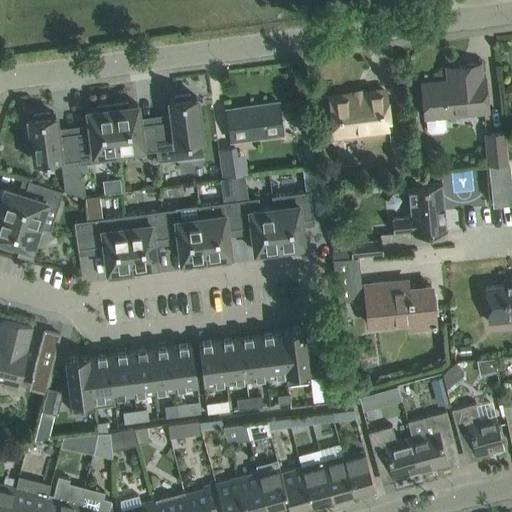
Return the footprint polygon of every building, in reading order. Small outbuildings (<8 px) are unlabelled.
[(487,111),(483,76),(481,76),(480,62),(458,65),(460,78),(422,82),(426,126),(430,128),(442,126),(444,123),(443,115),(487,111)] [(389,127),(384,90),(331,96),(335,134),(389,127)] [(157,160),(203,153),(196,95),(190,96),(190,93),(174,95),(175,98),(169,99),(172,119),(152,122),(155,145),(157,160)] [(140,123),(137,103),(127,104),(127,101),(112,103),(118,150),(155,145),(152,122),(140,123)] [(282,132),(278,101),(226,108),(231,139),(282,132)] [(119,157),(118,150),(112,103),(96,105),(97,108),(87,109),(90,130),(75,132),(79,159),(79,162),(119,157)] [(79,159),(75,132),(58,134),(55,114),(49,114),(49,111),(33,113),(34,116),(28,117),(29,128),(26,128),(28,143),(31,143),(34,161),(59,158),(60,161),(79,159)] [(501,133),(484,135),(487,164),(504,163),(501,133)] [(392,145),(395,171),(412,169),(409,143),(392,145)] [(235,146),(219,148),(222,176),(239,174),(235,146)] [(50,228),(62,190),(28,179),(24,192),(5,186),(2,195),(0,194),(0,211),(39,223),(39,224),(50,228)] [(391,216),(393,232),(412,230),(412,232),(446,229),(442,181),(407,185),(410,214),(391,216)] [(271,194),(273,206),(279,251),(297,248),(296,245),(303,244),(300,218),(313,217),(310,189),(271,194)] [(258,196),(235,199),(239,230),(251,228),(254,250),(261,249),(262,253),(279,251),(273,206),(259,208),(258,196)] [(197,204),(199,215),(200,215),(206,260),(223,258),(223,254),(230,253),(227,231),(239,230),(235,199),(197,204)] [(175,207),(162,209),(165,236),(177,234),(181,260),(188,259),(188,263),(206,260),(200,215),(199,215),(177,218),(175,207)] [(125,213),(132,270),(149,268),(149,264),(156,263),(153,238),(165,236),(162,209),(125,213)] [(31,248),(39,224),(39,223),(0,211),(0,237),(2,238),(0,242),(0,244),(12,249),(14,242),(31,248)] [(125,213),(87,218),(91,246),(104,244),(107,269),(114,269),(115,272),(132,270),(125,213)] [(87,218),(74,220),(77,247),(91,246),(87,218)] [(349,240),(351,255),(351,256),(358,255),(383,252),(381,237),(349,240)] [(360,284),(358,255),(351,256),(351,255),(333,257),(337,298),(365,296),(368,324),(407,320),(408,327),(435,325),(431,284),(389,289),(389,281),(360,284)] [(511,320),(511,283),(485,286),(489,322),(511,320)] [(0,379),(4,380),(2,388),(17,392),(27,351),(26,350),(32,326),(6,320),(1,343),(0,342),(0,379)] [(280,331),(286,372),(287,383),(310,380),(309,377),(324,375),(321,349),(306,351),(303,326),(280,329),(280,331)] [(60,333),(43,329),(32,376),(48,380),(60,333)] [(266,375),(286,372),(280,331),(261,333),(266,375)] [(261,333),(240,336),(245,377),(266,375),(261,333)] [(240,336),(219,339),(224,380),(245,377),(240,336)] [(219,339),(198,341),(203,383),(224,380),(219,339)] [(191,343),(170,345),(175,386),(196,384),(191,343)] [(170,345),(149,348),(154,389),(175,386),(170,345)] [(149,348),(128,351),(133,392),(154,389),(149,348)] [(128,351),(107,353),(112,395),(113,395),(133,392),(128,351)] [(107,353),(88,356),(95,405),(114,402),(113,395),(112,395),(107,353)] [(88,354),(65,357),(72,411),(95,408),(95,405),(88,356),(88,354)] [(443,373),(442,374),(446,389),(463,374),(463,370),(455,362),(443,373)] [(443,384),(441,375),(430,377),(432,387),(443,384)] [(57,413),(62,389),(47,385),(41,409),(57,413)] [(278,402),(290,401),(288,392),(277,394),(278,402)] [(261,394),(248,396),(250,406),(262,405),(261,394)] [(250,406),(248,396),(236,397),(237,408),(250,406)] [(511,399),(503,402),(511,441),(511,440),(511,399)] [(187,401),(176,403),(177,414),(189,413),(187,401)] [(227,401),(218,403),(219,410),(228,409),(227,401)] [(451,408),(459,440),(471,436),(476,454),(504,447),(495,414),(479,418),(475,402),(451,408)] [(176,403),(164,404),(166,416),(177,414),(176,403)] [(147,407),(136,408),(137,420),(148,418),(147,407)] [(136,408),(122,410),(124,422),(137,420),(136,408)] [(355,418),(353,409),(330,412),(333,421),(355,418)] [(446,410),(422,416),(407,420),(412,437),(410,437),(419,470),(448,462),(445,454),(457,450),(446,410)] [(333,421),(330,412),(309,415),(311,423),(333,421)] [(311,423),(309,415),(288,417),(290,426),(311,423)] [(200,430),(197,420),(196,416),(166,421),(169,436),(201,432),(200,430)] [(222,425),(220,417),(197,420),(200,430),(223,427),(222,425)] [(290,426),(288,417),(265,420),(268,429),(290,426)] [(106,420),(97,421),(98,431),(107,430),(106,420)] [(269,434),(268,429),(265,420),(244,423),(246,432),(258,430),(259,435),(269,434)] [(149,438),(145,423),(134,426),(137,441),(149,438)] [(248,437),(246,432),(244,423),(222,425),(223,427),(226,439),(248,437)] [(419,470),(410,437),(396,441),(392,425),(368,432),(376,462),(388,459),(393,477),(419,470)] [(126,427),(109,429),(111,448),(129,443),(126,427)] [(111,448),(109,429),(107,430),(98,431),(96,431),(92,451),(111,455),(111,448)] [(19,441),(0,445),(0,457),(21,453),(19,441)] [(365,451),(343,457),(352,491),(374,485),(365,451)] [(352,491),(343,457),(322,462),(331,496),(352,491)] [(331,496),(322,462),(301,468),(310,502),(331,496)] [(288,501),(280,474),(278,465),(257,470),(267,507),(288,501)] [(310,502),(301,468),(280,474),(288,501),(290,508),(310,502)] [(246,511),(267,507),(257,470),(236,476),(245,511),(246,511)] [(76,511),(83,485),(67,481),(69,476),(58,474),(53,494),(47,493),(42,511),(76,511)] [(245,511),(236,476),(215,482),(223,511),(245,511)] [(223,511),(215,482),(203,485),(204,490),(184,495),(188,511),(223,511)] [(0,511),(8,511),(14,489),(0,485),(0,511)] [(104,490),(83,485),(76,511),(111,511),(112,509),(108,508),(110,498),(103,496),(104,490)] [(42,511),(47,493),(35,489),(34,494),(14,489),(8,511),(42,511)] [(121,498),(121,511),(155,511),(152,499),(140,502),(138,494),(121,498)] [(188,511),(184,495),(164,500),(163,496),(152,499),(155,511),(188,511)]
